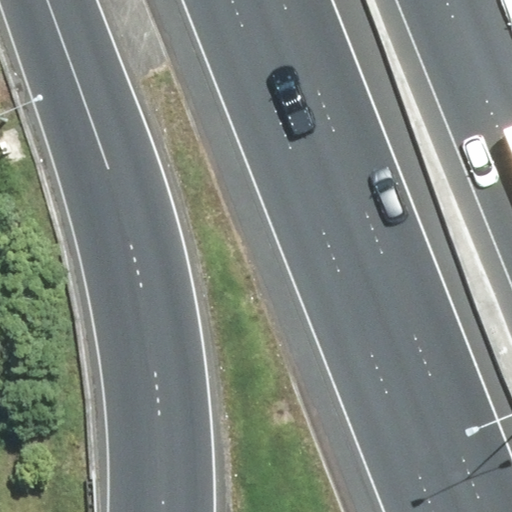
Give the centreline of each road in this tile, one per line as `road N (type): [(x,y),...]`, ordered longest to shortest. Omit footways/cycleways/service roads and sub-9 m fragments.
road 1 (motorway): [(460,511),(259,0)]
road 2 (motorway): [(165,511),(157,379),(135,263),(47,0)]
